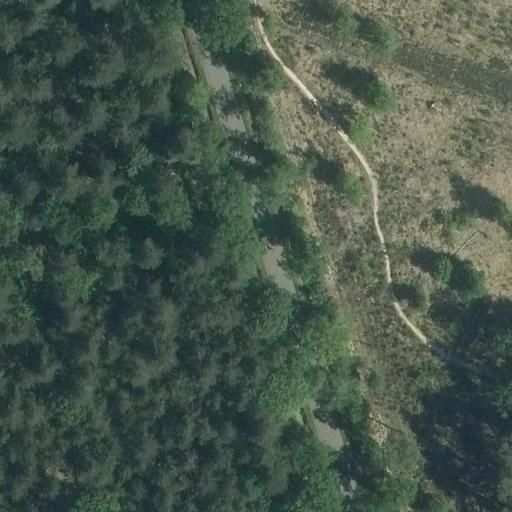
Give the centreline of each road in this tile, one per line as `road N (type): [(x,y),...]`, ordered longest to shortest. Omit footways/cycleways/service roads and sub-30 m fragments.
road 1 (tertiary): [(352,511),(192,0)]
road 2 (track): [(511,91),(259,0)]
road 3 (track): [(251,187),(0,234)]
